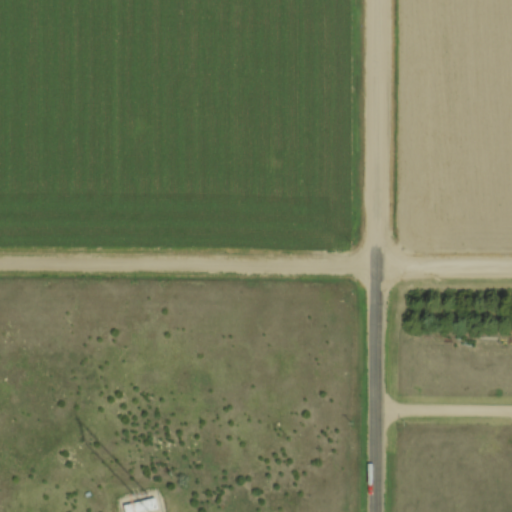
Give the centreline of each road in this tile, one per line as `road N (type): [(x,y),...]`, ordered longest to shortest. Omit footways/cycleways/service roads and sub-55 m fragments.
road 1 (residential): [(374,266),(0,260)]
road 2 (tertiary): [(374,266),(375,0)]
road 3 (tertiary): [(371,511),(374,266)]
road 4 (tertiary): [(511,265),(374,266)]
